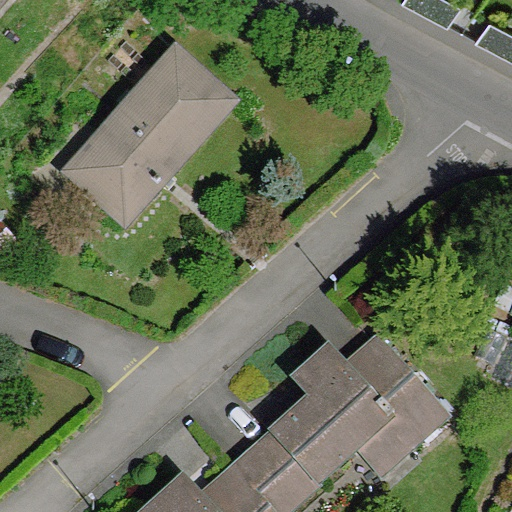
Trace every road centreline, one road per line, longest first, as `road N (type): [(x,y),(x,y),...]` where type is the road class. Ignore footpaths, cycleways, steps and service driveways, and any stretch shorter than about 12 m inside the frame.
road 1 (residential): [(489,101),(180,374)]
road 2 (residential): [(489,101),(306,0)]
road 3 (residential): [(180,374),(28,511)]
road 4 (residential): [(0,305),(180,374)]
